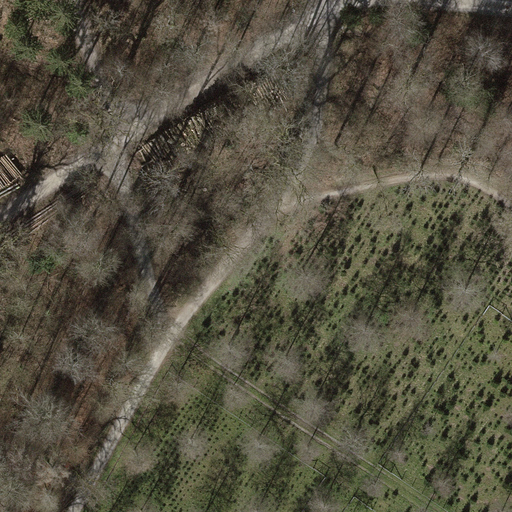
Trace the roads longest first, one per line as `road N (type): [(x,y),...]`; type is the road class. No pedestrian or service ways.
road 1 (track): [(277,211),(166,339),(73,511)]
road 2 (track): [(133,129),(332,4)]
road 3 (track): [(332,4),(322,99),(277,211)]
road 4 (track): [(115,142),(166,339)]
road 5 (track): [(0,225),(133,129)]
road 6 (track): [(69,0),(97,78),(133,129)]
